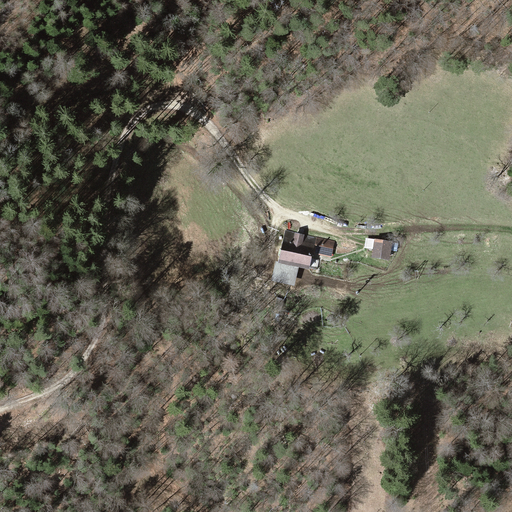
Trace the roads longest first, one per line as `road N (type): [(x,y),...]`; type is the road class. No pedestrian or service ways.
road 1 (track): [(0,408),(53,388),(99,335),(108,305),(106,209),(117,148),(144,112),(187,108),(237,153),(265,204),(331,228)]
road 2 (track): [(511,227),(331,228)]
